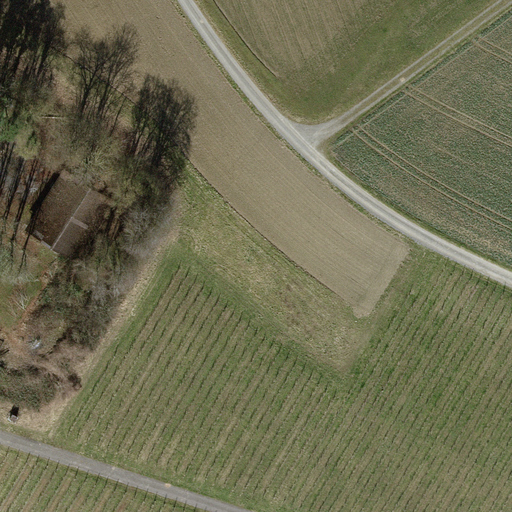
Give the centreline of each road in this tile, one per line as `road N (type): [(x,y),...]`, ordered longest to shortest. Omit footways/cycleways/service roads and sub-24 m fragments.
road 1 (track): [(184,0),(304,147),(393,220),(511,279)]
road 2 (track): [(507,0),(304,147)]
road 3 (track): [(226,511),(0,442)]
